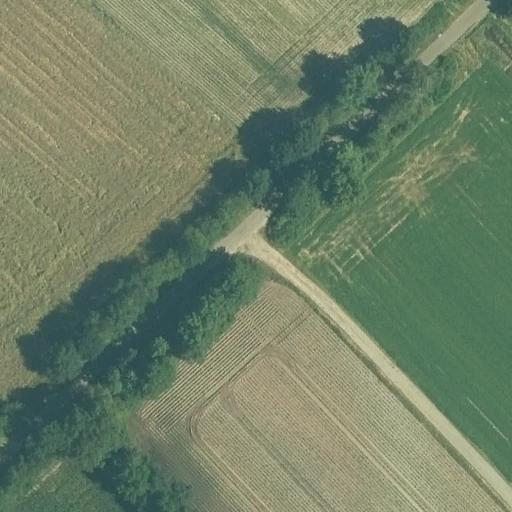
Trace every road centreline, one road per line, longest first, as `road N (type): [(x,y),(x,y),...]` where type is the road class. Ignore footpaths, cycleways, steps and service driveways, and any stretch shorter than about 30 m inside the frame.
road 1 (unclassified): [(0,457),(489,0)]
road 2 (track): [(246,227),(511,502)]
